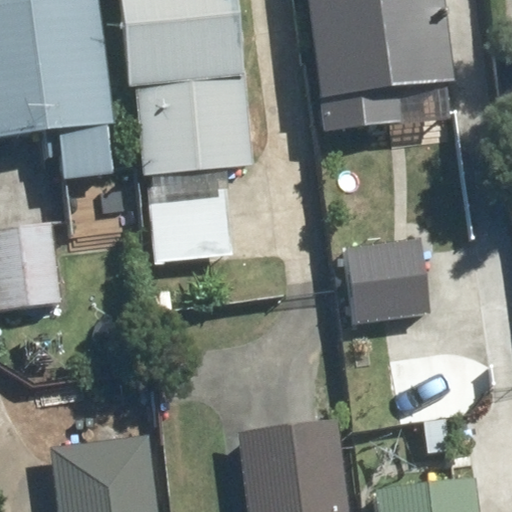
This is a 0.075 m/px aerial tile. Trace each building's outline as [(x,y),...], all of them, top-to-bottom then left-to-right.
[(108,131),(92,0),(0,0),(0,144),(51,139),(56,186),(108,180),(102,131),(108,131)] [(246,172),(228,0),(112,0),(122,94),(128,94),(137,182),(246,172)] [(299,0),(317,138),(394,129),(390,95),(444,89),(433,0),(299,0)] [(223,188),(145,193),(149,270),(228,266),(223,188)] [(0,313),(56,307),(46,227),(0,231),(0,313)] [(424,318),(415,243),(339,252),(348,327),(424,318)] [(342,511),(332,426),(232,438),(240,511),(342,511)] [(152,511),(144,441),(43,454),(50,511),(152,511)] [(471,511),(468,484),(366,497),(367,511),(471,511)]
